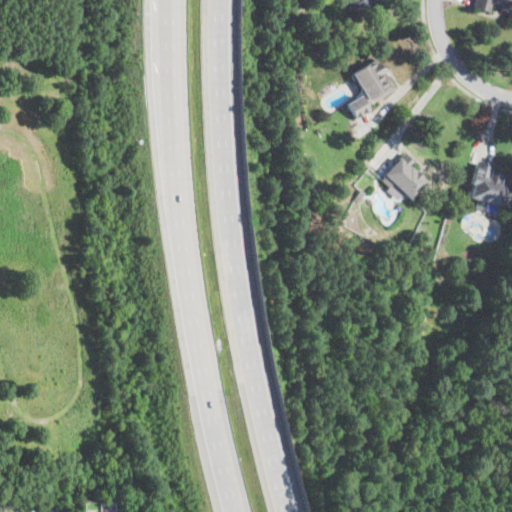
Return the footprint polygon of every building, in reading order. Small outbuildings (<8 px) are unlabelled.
[(372,0),(344,0),(344,10),(372,11),(372,0)] [(511,0),(471,0),(470,7),(488,11),(489,2),(511,7),(511,0)] [(349,73),(365,104),(393,88),(375,58),(349,73)] [(342,103),(352,119),(366,111),(357,95),(342,103)] [(381,176),(407,201),(428,179),(402,154),(381,176)] [(511,207),(511,200),(511,175),(494,172),(495,165),(473,161),(467,196),(475,198),(474,206),(486,208),(487,203),(511,207)]
